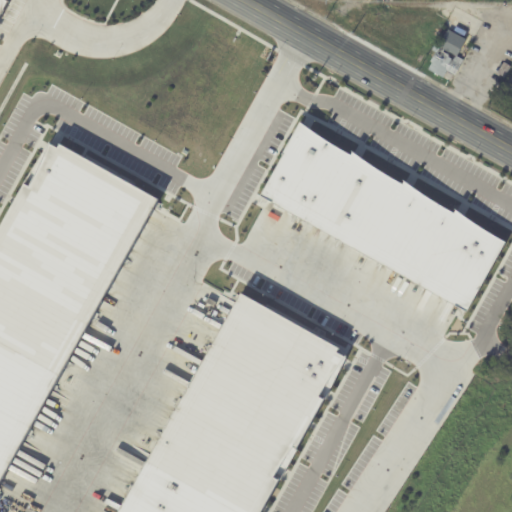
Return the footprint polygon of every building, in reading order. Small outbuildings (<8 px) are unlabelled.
[(0,0),(0,20),(10,0),(0,0)] [(449,34),(465,44),(458,57),(451,53),(450,54),(445,51),(446,50),(440,47),(448,34),(449,34)] [(464,61),(455,76),(449,72),(444,79),(429,70),(433,64),(431,62),(437,52),(438,53),(441,49),(447,52),(446,54),(449,56),(448,57),(455,61),(457,57),(464,61)] [(510,66),(511,66),(511,68),(506,79),(499,74),(505,63),(510,66)] [(259,193),(466,308),(505,238),(298,123),(259,193)] [(0,484),(158,200),(51,143),(0,234),(0,484)] [(120,511),(237,294),(347,353),(253,511),(120,511)]
